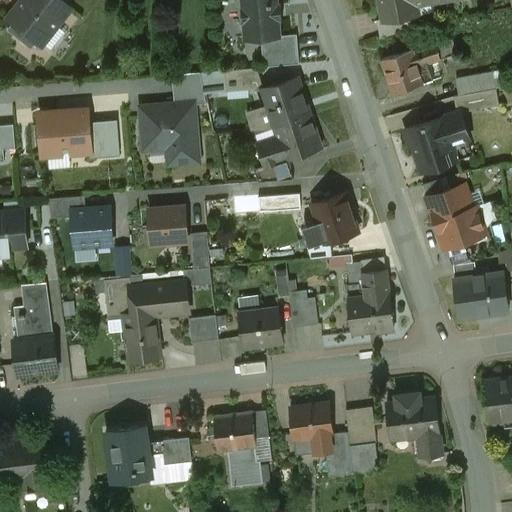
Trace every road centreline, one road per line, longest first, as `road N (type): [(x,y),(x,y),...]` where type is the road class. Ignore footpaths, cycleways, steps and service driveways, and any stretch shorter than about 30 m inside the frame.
road 1 (residential): [(444,354),(67,400)]
road 2 (residential): [(387,177),(93,201)]
road 3 (residential): [(328,0),(387,177)]
road 4 (residential): [(387,177),(444,354)]
road 5 (residential): [(444,354),(484,511)]
